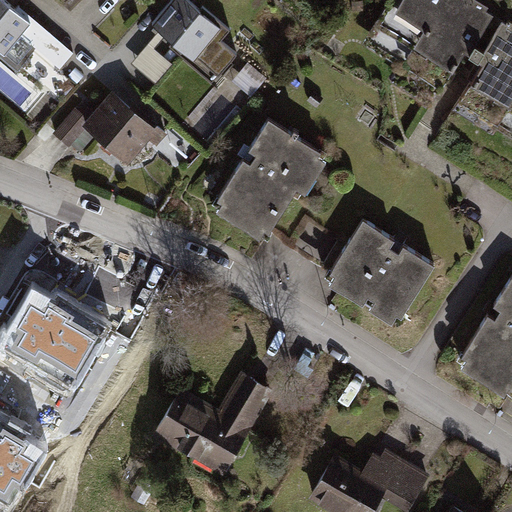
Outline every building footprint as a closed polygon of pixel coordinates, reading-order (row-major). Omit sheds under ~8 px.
[(7,0),(0,0),(0,55),(18,71),(37,49),(60,67),(74,52),(18,4),(16,6),(7,0)] [(192,0),(170,0),(152,22),(174,40),(170,44),(213,79),(237,52),(222,38),(231,27),(192,0)] [(401,64),(391,81),(429,105),(463,50),(474,58),(500,21),(485,11),(487,7),(476,0),(390,0),(366,41),(401,64)] [(504,23),(500,21),(474,58),(479,61),(451,108),(490,133),(495,125),(511,135),(511,21),(506,19),(504,23)] [(151,41),(134,61),(158,80),(174,60),(151,41)] [(250,61),(236,76),(254,92),(267,77),(250,61)] [(168,132),(113,89),(87,116),(77,107),(53,132),(69,145),(87,125),(129,164),(149,139),(157,145),(168,132)] [(321,147),(270,116),(219,196),(223,199),(217,208),(268,238),(297,186),(305,191),(325,159),(316,154),(321,147)] [(183,160),(194,146),(180,135),(169,149),(183,160)] [(435,262),(363,217),(330,269),(335,273),(330,280),(392,319),(397,312),(403,315),(435,262)] [(511,271),(460,354),(465,357),(459,365),(502,391),(508,381),(511,383),(511,271)] [(36,286),(2,343),(74,386),(108,329),(36,286)] [(179,389),(155,431),(227,471),(273,390),(238,371),(216,409),(179,389)] [(0,422),(0,498),(13,506),(47,449),(0,422)] [(334,451),(309,494),(338,511),(371,511),(381,496),(408,511),(431,473),(379,443),(364,468),(334,451)] [(470,511),(455,502),(448,511),(470,511)]
